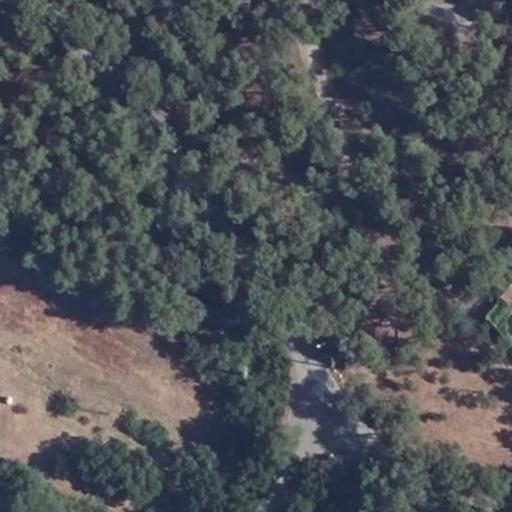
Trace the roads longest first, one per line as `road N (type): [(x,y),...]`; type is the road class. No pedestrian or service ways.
road 1 (unclassified): [(511,510),(391,478),(166,147)]
road 2 (unclassified): [(274,511),(230,320),(167,212),(166,147)]
road 3 (unclassified): [(166,147),(46,0)]
